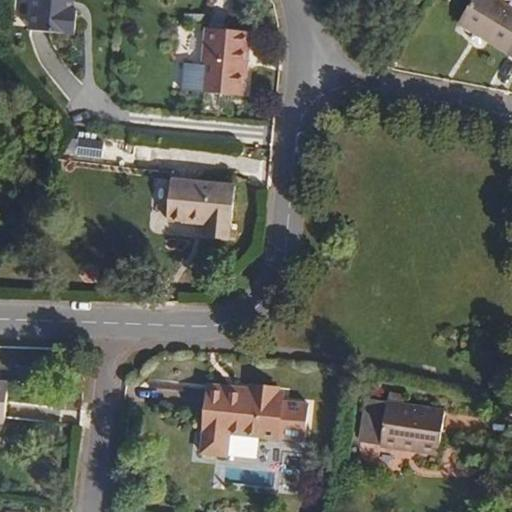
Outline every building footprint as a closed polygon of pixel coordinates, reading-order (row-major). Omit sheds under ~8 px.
[(79,0),(31,0),(27,33),(79,39),(83,12),(78,11),(79,0)] [(511,63),(511,13),(490,0),(470,0),(455,26),(511,63)] [(237,82),(244,18),(200,13),(192,77),(237,82)] [(227,209),(230,170),(167,164),(164,203),(204,207),(223,208),(227,209)] [(221,223),(223,208),(204,207),(202,222),(221,223)] [(269,394),(266,367),(245,365),(248,392),(269,394)] [(0,425),(4,426),(9,385),(0,384),(0,425)] [(301,443),(305,406),(279,404),(280,395),(269,394),(248,392),(205,387),(198,453),(223,456),(225,436),(301,443)] [(403,408),(404,400),(386,397),(385,407),(403,408)] [(438,455),(442,413),(363,404),(357,443),(381,447),(381,441),(405,445),(404,450),(438,455)] [(404,450),(405,445),(381,441),(381,447),(404,450)]
